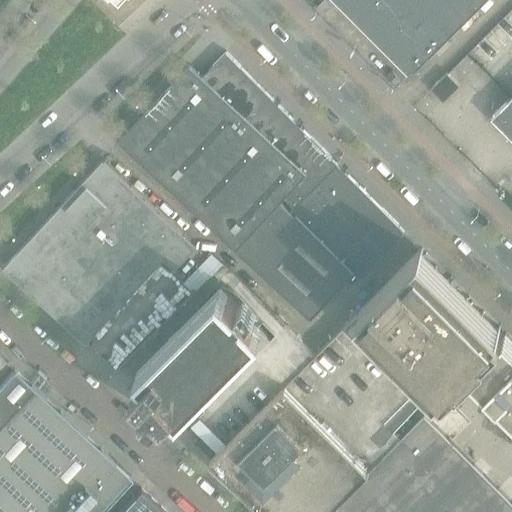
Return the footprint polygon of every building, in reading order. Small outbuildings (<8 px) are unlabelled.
[(342,0),(413,71),(484,0),(342,0)] [(404,230),(226,51),(201,75),(189,64),(119,141),(311,318),(348,278),(353,282),(404,230)] [(443,100),(459,84),(446,72),(430,88),(443,100)] [(511,95),(506,102),(506,101),(492,116),(496,120),(511,135),(511,134),(511,95)] [(197,245),(185,234),(103,158),(3,266),(86,342),(163,258),(175,268),(197,245)] [(425,413),(447,392),(470,368),(470,369),(506,334),(505,334),(505,333),(503,335),(498,331),(500,329),(499,328),(500,327),(500,326),(422,248),(421,249),(420,248),(315,353),(211,457),(210,457),(211,458),(212,458),(271,511),(325,511),(333,505),(370,468),(425,413)] [(207,280),(223,264),(212,253),(196,270),(207,280)] [(211,457),(315,353),(284,323),(270,337),(263,330),(263,329),(256,321),(228,294),(220,286),(137,368),(144,375),(134,385),(134,386),(148,400),(154,400),(165,412),(167,412),(178,401),(178,400),(184,393),(196,404),(193,407),(200,413),(191,422),(201,431),(195,436),(195,442),(198,445),(199,445),(211,457)] [(511,340),(506,334),(470,369),(511,410),(511,340)] [(98,511),(124,485),(131,477),(14,369),(0,383),(0,511),(98,511)] [(390,511),(458,445),(425,413),(370,468),(333,505),(340,511),(390,511)] [(452,511),(489,476),(458,445),(390,511),(452,511)] [(511,511),(511,499),(489,476),(452,511),(511,511)] [(167,511),(140,486),(133,493),(115,511),(167,511)]
